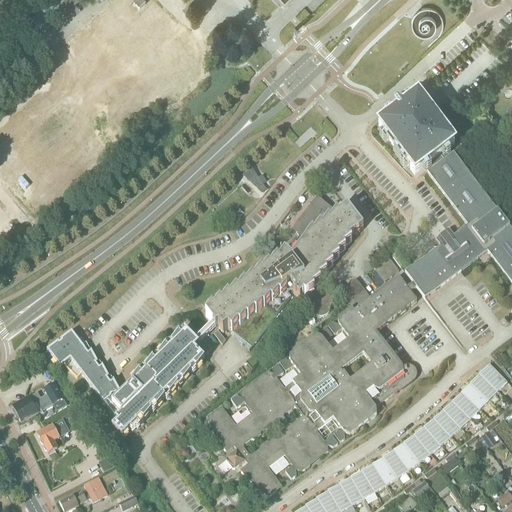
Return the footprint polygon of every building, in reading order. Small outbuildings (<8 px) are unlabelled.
[(443,25),(443,23),(443,21),(442,19),(442,18),(441,17),(440,15),(439,14),(438,13),(437,12),(436,11),(435,10),(434,10),(433,9),(432,9),(430,8),(429,8),(427,8),(426,8),(425,8),(423,8),(422,8),(421,9),(420,9),(418,10),(417,11),(416,12),(415,12),(415,13),(414,14),(413,16),(413,17),(412,18),(412,19),(412,20),(412,22),(412,23),(412,24),(412,25),(412,27),(413,28),(413,29),(414,30),(415,31),(415,32),(416,33),(417,33),(418,34),(419,34),(420,35),(421,35),(422,35),(424,36),(426,35),(427,35),(428,35),(429,34),(431,33),(432,32),(433,32),(438,37),(439,36),(440,34),(441,33),(442,31),(442,30),(443,28),(443,26),(443,25)] [(429,164),(438,158),(454,145),(418,97),(401,110),(398,107),(396,106),(394,108),(394,110),(397,113),(378,128),(415,176),(429,164)] [(438,158),(429,164),(433,169),(427,173),(467,226),(410,270),(397,253),(392,257),(413,285),(410,287),(413,291),(416,289),(425,300),(487,252),(511,284),(511,230),(453,154),(443,162),(441,159),(439,160),(438,158)] [(257,188),(261,185),(252,173),(246,178),(257,188)] [(293,229),(304,243),(292,258),(285,253),(280,259),(274,255),(274,254),(266,262),(259,269),(251,276),(243,282),(236,286),(225,293),(216,298),(201,305),(208,313),(205,317),(212,326),(195,343),(198,346),(215,329),(218,327),(223,334),(228,330),(229,332),(230,332),(252,349),(293,295),(300,300),(304,295),(307,297),(309,294),(314,290),(313,288),(320,282),(319,280),(327,274),(325,272),(333,266),(331,264),(339,258),(337,256),(345,250),(344,248),(351,242),(350,239),(354,236),(354,237),(363,230),(347,209),(339,215),(317,198),(293,229)] [(388,258),(373,269),(379,276),(372,282),(377,288),(384,283),(399,272),(388,258)] [(321,333),(322,339),(316,337),(307,343),(310,347),(300,354),(298,351),(289,357),(290,363),(284,361),(279,365),(285,373),(293,367),(294,369),(294,370),(298,376),(299,376),(300,376),(301,378),(284,390),(283,389),(283,388),(283,387),(279,381),(277,382),(276,380),(283,374),(277,366),(272,370),(273,376),(268,374),(259,380),(261,384),(252,391),(249,388),(240,394),(241,400),(236,398),(231,402),(237,410),(244,404),(245,406),(246,406),(245,408),(249,413),(251,413),(252,415),(236,428),(224,412),(219,416),(216,413),(208,419),(208,426),(213,432),(212,433),(220,443),(221,443),(223,445),(223,449),(226,454),(234,448),(237,452),(230,457),(226,460),(226,462),(232,470),(234,470),(238,467),(245,462),(247,466),(240,472),(244,476),(247,477),(250,480),(250,482),(257,491),(258,491),(263,497),(268,499),(277,492),(274,489),(279,485),(268,470),(285,457),(286,459),(286,461),(290,466),(291,466),(293,468),(285,473),(291,481),(296,477),(295,471),(301,474),(310,467),(307,464),(317,456),(319,460),(328,453),(327,447),(333,449),(338,446),(332,438),(325,443),(324,442),(323,441),(324,440),(320,435),(318,435),(317,433),(333,420),(335,422),(334,424),(338,429),(340,429),(341,431),(334,436),(340,444),(345,440),(344,434),(350,437),(350,436),(377,416),(376,410),(375,409),(409,383),(407,375),(409,374),(404,367),(402,368),(376,333),(417,302),(410,294),(413,291),(410,287),(407,290),(398,279),(370,300),(367,296),(367,295),(365,292),(365,293),(361,286),(358,283),(356,280),(352,282),(349,285),(346,288),(343,288),(342,286),(341,285),(339,285),(337,286),(335,287),(334,289),(334,290),(334,291),(320,302),(309,294),(307,297),(312,301),(311,303),(311,304),(311,305),(310,306),(310,308),(310,309),(311,310),(311,311),(312,312),(313,314),(314,315),(315,316),(317,317),(318,317),(320,317),(322,317),(324,317),(326,316),(328,314),(329,313),(330,311),(331,309),(331,307),(331,306),(342,297),(349,307),(351,310),(354,313),(349,317),(346,314),(338,320),(338,326),(333,324),(327,328),(334,336),(341,330),(343,332),(342,333),(346,339),(348,339),(350,341),(333,354),(331,351),(332,350),(328,344),(326,345),(325,343),(332,337),(326,329),(321,333)] [(58,343),(46,352),(54,362),(60,369),(64,367),(77,380),(81,376),(92,390),(88,393),(87,393),(103,414),(104,414),(103,413),(108,410),(116,420),(116,421),(115,422),(117,423),(118,424),(112,429),(121,439),(130,430),(141,420),(143,422),(143,423),(152,412),(150,411),(154,407),(156,409),(156,410),(165,399),(164,398),(168,394),(170,396),(169,396),(170,397),(178,386),(177,385),(181,381),(183,383),(182,384),(183,384),(191,373),(190,372),(194,368),(196,370),(196,371),(204,361),(204,360),(203,360),(202,359),(195,351),(194,350),(199,346),(198,346),(195,343),(185,332),(184,332),(185,333),(185,334),(181,338),(181,337),(179,335),(171,345),(172,346),(172,347),(168,351),(168,350),(166,348),(165,348),(157,358),(159,359),(159,360),(155,364),(155,363),(153,361),(152,361),(144,371),(145,372),(146,372),(142,376),(141,376),(139,374),(140,374),(139,373),(139,374),(131,384),(132,385),(128,389),(128,390),(122,396),(121,397),(119,394),(120,393),(113,381),(113,382),(110,384),(107,380),(109,379),(108,378),(108,377),(102,367),(102,368),(99,370),(99,369),(96,365),(98,364),(97,363),(91,352),(90,352),(91,353),(88,355),(85,351),(85,350),(79,343),(71,332),(60,341),(61,342),(59,344),(58,343)] [(480,375),(498,393),(505,386),(504,386),(506,385),(507,384),(489,365),(488,367),(490,369),(488,370),(486,368),(480,375)] [(498,393),(480,375),(478,376),(480,378),(479,380),(477,378),(471,384),(490,402),(496,395),(495,395),(497,394),(498,393)] [(468,387),(462,393),(480,411),(487,404),(488,403),(490,402),(471,384),(470,385),(472,387),(470,389),(468,387)] [(12,410),(11,411),(13,414),(14,413),(21,425),(43,412),(52,407),(63,401),(54,386),(54,385),(44,391),(47,396),(40,400),(37,394),(36,395),(11,409),(12,410)] [(480,411),(462,393),(461,395),(463,396),(461,398),(459,396),(453,402),(471,421),(478,414),(477,414),(479,412),(479,413),(480,411)] [(471,421),(453,402),(452,404),(454,405),(452,407),(450,405),(444,411),(461,430),(468,423),(469,422),(470,422),(471,421)] [(441,414),(434,420),(451,439),(458,433),(458,432),(460,431),(461,430),(444,411),(443,412),(444,414),(443,416),(441,414)] [(77,414),(70,418),(77,430),(83,426),(77,414)] [(431,422),(425,428),(441,448),(448,441),(450,440),(451,439),(434,420),(433,421),(435,423),(433,424),(431,422)] [(62,421),(52,427),(52,426),(36,435),(40,441),(39,443),(40,445),(42,446),(43,448),(43,450),(44,452),(46,452),(47,455),(57,450),(52,441),(68,433),(62,421)] [(441,448),(425,428),(424,429),(425,431),(423,432),(422,430),(415,436),(431,456),(438,450),(440,449),(441,448)] [(86,447),(93,444),(87,433),(81,437),(86,447)] [(487,434),(479,440),(480,442),(486,449),(488,448),(495,443),(490,436),(488,433),(487,434)] [(431,456),(415,436),(414,437),(415,439),(413,440),(412,438),(404,444),(420,465),(428,458),(427,458),(429,457),(431,456)] [(420,465),(404,444),(404,445),(405,447),(403,448),(402,446),(395,451),(409,472),(417,467),(417,466),(418,465),(419,465),(420,465)] [(187,450),(183,450),(180,452),(180,456),(182,458),(185,459),(188,457),(189,453),(187,450)] [(391,454),(384,458),(398,480),(406,474),(408,473),(409,472),(395,451),(393,452),(395,454),(393,456),(391,454)] [(381,461),(373,466),(387,487),(395,482),(397,481),(398,480),(384,458),(383,459),(384,461),(382,463),(381,461)] [(113,469),(107,460),(98,465),(104,474),(113,469)] [(445,477),(452,471),(447,465),(440,470),(445,477)] [(387,487),(373,466),(372,466),(373,468),(371,470),(370,467),(362,472),(375,494),(384,489),(385,488),(386,488),(387,487)] [(359,474),(351,479),(364,501),(372,496),(374,495),(375,494),(362,472),(361,473),(362,475),(360,476),(359,474)] [(85,491),(81,493),(73,498),(72,497),(59,504),(62,511),(70,511),(78,508),(77,507),(86,502),(88,507),(92,505),(93,506),(103,500),(108,497),(99,479),(83,487),(85,491)] [(364,501),(351,479),(350,479),(352,481),(349,483),(348,480),(340,485),(353,507),(361,502),(363,501),(364,501)] [(409,494),(414,500),(416,498),(417,499),(424,493),(425,495),(430,491),(427,486),(424,483),(412,492),(409,494)] [(353,507),(340,485),(339,486),(340,488),(338,489),(337,487),(328,492),(341,511),(345,511),(350,509),(352,508),(353,507)] [(460,510),(463,508),(466,506),(461,499),(455,491),(449,495),(460,510)] [(341,511),(328,492),(327,493),(329,495),(327,496),(325,494),(317,499),(325,511),(341,511)] [(503,498),(508,505),(511,501),(511,499),(508,494),(503,498)] [(508,505),(503,498),(498,501),(503,508),(508,505)] [(134,499),(119,506),(122,511),(125,511),(137,506),(134,499)] [(325,511),(317,499),(316,500),(318,502),(316,504),(314,501),(306,507),(310,511),(325,511)]
